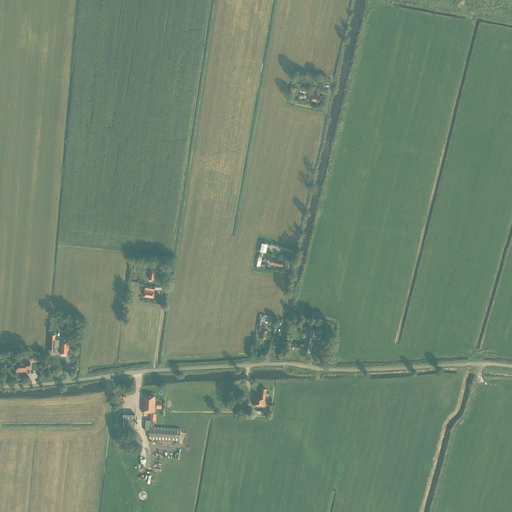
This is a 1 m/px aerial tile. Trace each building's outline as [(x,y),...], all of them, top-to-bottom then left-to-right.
[(312,94),(310,93),(309,97),(308,100),(311,101),(319,103),(320,97),(319,97),(319,94),(313,93),(312,94)] [(268,244),(262,243),(259,253),(263,254),(264,252),(266,253),(268,244)] [(262,254),(259,254),(259,258),(258,258),(257,266),(260,267),(266,267),(267,265),(261,264),(262,259),(261,258),(262,254)] [(155,287),(146,286),(145,289),(145,291),(144,297),(153,298),(154,292),(154,291),(155,287)] [(264,331),(265,327),(260,326),(259,331),(262,332),(261,338),(265,339),(267,331),(264,331)] [(321,339),(323,331),(306,327),(304,336),(307,336),(305,345),(301,344),(301,345),(294,344),(292,349),(300,351),(300,349),(304,350),(303,351),(310,352),(313,338),(321,339)] [(55,340),(55,335),(50,334),(49,350),(54,350),(54,348),(61,348),(61,354),(68,355),(69,340),(61,339),(61,340),(55,340)] [(30,369),(30,362),(26,362),(26,363),(16,363),(17,372),(21,372),(21,371),(27,371),(27,369),(30,369)] [(266,389),(261,389),(260,397),(254,397),(252,405),(256,405),(256,406),(265,407),(266,398),(268,398),(268,394),(266,393),(266,389)] [(155,401),(155,396),(143,395),(143,400),(142,400),(141,412),(145,412),(145,413),(145,416),(150,416),(150,420),(145,420),(145,430),(149,430),(148,438),(179,440),(180,428),(154,427),(154,421),(156,421),(156,414),(154,413),(155,401)] [(135,426),(135,415),(123,415),(123,425),(135,426)] [(132,433),(131,433),(130,434),(129,434),(129,435),(128,435),(128,436),(127,437),(127,438),(127,439),(127,440),(127,441),(128,441),(128,442),(128,443),(129,444),(130,444),(131,445),(132,446),(133,446),(134,446),(135,446),(136,445),(137,445),(138,444),(139,443),(139,442),(140,442),(140,441),(140,440),(140,439),(140,438),(140,437),(140,436),(139,436),(139,435),(138,434),(137,433),(136,433),(135,433),(134,433),(134,432),(133,433),(132,433)]
